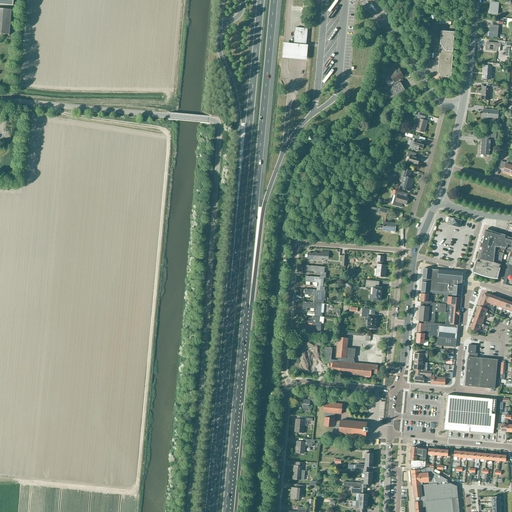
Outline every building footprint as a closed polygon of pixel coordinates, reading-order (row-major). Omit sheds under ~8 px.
[(489,14),(497,15),(498,4),(494,3),(493,6),(490,6),(489,14)] [(0,33),(9,35),(11,10),(0,8),(0,33)] [(443,81),(451,81),(454,33),(455,19),(453,18),(452,26),(450,25),(449,32),(441,32),(438,73),(439,75),(439,78),(442,79),(443,81)] [(489,37),(497,38),(498,27),(493,26),(493,29),(490,29),(489,37)] [(308,29),(295,28),(294,43),(306,45),(308,29)] [(497,52),(497,48),(500,48),(500,46),(505,46),(505,42),(498,41),(497,44),(486,43),(486,51),(497,52)] [(290,59),(307,61),(309,46),(291,44),(284,43),(283,58),(290,59)] [(483,79),(491,80),(492,67),(484,66),(483,79)] [(399,70),(396,72),(393,67),(386,71),(395,84),(384,91),(390,101),(406,92),(399,81),(404,77),(399,70)] [(482,100),(489,101),(490,88),(482,87),(481,94),(483,94),(482,100)] [(490,118),(490,116),(493,116),(493,117),(498,118),(498,111),(483,110),(482,117),(484,117),(484,118),(485,119),(487,120),(488,119),(488,118),(490,118)] [(416,131),(424,133),(427,121),(424,121),(425,117),(418,115),(417,119),(419,119),(416,131)] [(485,132),(485,136),(481,136),(480,139),(483,140),(483,142),(482,142),(481,154),(485,154),(485,155),(488,155),(488,158),(493,159),(494,149),(490,149),(490,140),(495,141),(495,143),(496,143),(497,133),(485,132)] [(308,145),(311,142),(304,135),(301,138),(308,145)] [(419,137),(413,135),(409,149),(418,151),(419,148),(422,149),(424,142),(418,140),(419,137)] [(420,159),(415,157),(416,154),(408,151),(407,157),(409,158),(408,163),(417,166),(420,159)] [(509,175),(511,166),(511,164),(511,160),(507,159),(506,163),(501,161),(499,168),(504,170),(503,173),(509,175)] [(400,189),(410,192),(413,180),(409,178),(411,171),(404,169),(401,177),(404,177),(400,189)] [(392,204),(392,205),(401,208),(402,205),(402,204),(406,205),(408,198),(403,197),(404,193),(395,191),(394,196),(395,196),(393,202),(392,204)] [(376,228),(376,230),(383,231),(392,231),(392,233),(394,233),(395,231),(396,231),(396,224),(392,223),(392,222),(390,222),(389,223),(386,223),(386,217),(387,214),(380,212),(379,216),(383,217),(383,223),(383,228),(376,228)] [(448,223),(450,224),(452,225),(451,226),(454,227),(459,228),(461,221),(459,220),(454,219),(449,218),(448,223)] [(473,272),(497,279),(500,269),(499,268),(500,265),(501,265),(505,251),(511,253),(511,250),(511,237),(484,230),(483,235),(480,238),(482,239),(473,272)] [(322,259),(328,259),(329,252),(320,251),(320,254),(317,254),(317,253),(314,253),(314,254),(308,253),(307,259),(318,260),(322,261),(322,259)] [(376,277),(385,278),(386,266),(382,266),(383,263),(384,257),(377,256),(376,262),(377,262),(376,277)] [(320,278),(324,278),(326,278),(327,273),(324,273),(325,268),(307,266),(307,271),(312,272),(312,271),(314,271),(314,272),(321,273),(320,278)] [(463,272),(423,268),(423,271),(421,292),(461,296),(463,272)] [(317,290),(323,291),(325,291),(325,288),(323,288),(324,278),(320,278),(306,276),(305,282),(311,283),(311,282),(313,282),(313,283),(313,285),(315,286),(317,287),(317,290)] [(381,297),(381,293),(381,289),(376,288),(376,286),(377,282),(365,281),(365,287),(373,288),(372,296),(370,296),(369,296),(369,299),(370,300),(372,300),(372,301),(380,302),(380,301),(380,297),(381,297)] [(305,289),(304,295),(310,296),(310,295),(312,295),(312,296),(314,296),(313,300),(316,300),(315,304),(321,304),(323,304),(324,301),(322,300),(323,291),(317,290),(305,289)] [(428,303),(431,303),(432,295),(421,293),(420,302),(422,302),(428,303)] [(487,303),(490,295),(485,293),(484,294),(479,306),(485,308),(487,303)] [(493,305),(496,296),(492,294),(492,295),(490,295),(487,303),(493,305)] [(491,309),(491,310),(493,313),(494,311),(493,310),(493,309),(494,307),(495,306),(499,307),(502,299),(500,298),(500,297),(496,296),(493,305),(492,306),(491,309)] [(440,324),(440,327),(445,327),(457,328),(458,325),(460,298),(448,297),(448,300),(447,305),(445,325),(440,324)] [(502,299),(499,307),(502,308),(502,310),(501,310),(501,312),(503,313),(504,311),(507,300),(504,299),(503,299),(502,299)] [(303,302),(303,311),(307,311),(307,308),(309,309),(309,308),(310,308),(310,309),(316,309),(316,313),(314,313),(314,316),(320,317),(322,317),(322,314),(322,313),(323,313),(324,304),(323,304),(321,304),(315,304),(313,303),(303,302)] [(443,304),(431,303),(428,303),(422,302),(421,307),(420,307),(418,321),(434,323),(435,312),(445,313),(446,304),(443,304)] [(477,308),(476,312),(485,315),(486,316),(487,314),(486,312),(487,309),(485,308),(479,306),(478,308),(477,308)] [(375,330),(377,317),(368,316),(369,310),(362,310),(361,318),(368,318),(367,329),(375,330)] [(476,312),(475,316),(475,318),(483,321),(485,315),(476,312)] [(302,315),(302,321),(308,322),(308,324),(313,325),(313,327),(313,332),(321,332),(321,323),(323,324),(324,317),(322,317),(320,317),(314,316),(302,315)] [(473,319),(472,323),(482,327),(484,328),(487,329),(488,327),(483,325),(482,324),(483,321),(475,318),(474,320),(473,319)] [(427,337),(437,338),(439,324),(423,323),(423,324),(418,323),(417,334),(416,334),(416,343),(423,344),(423,346),(427,346),(428,341),(426,341),(427,337)] [(472,323),(470,327),(471,327),(471,329),(479,332),(480,328),(482,329),(482,327),(472,323)] [(437,338),(437,346),(456,347),(457,328),(440,327),(440,324),(439,324),(437,338)] [(355,349),(347,348),(348,338),(338,338),(336,358),(338,358),(337,360),(331,360),(332,348),(325,347),(324,355),(327,355),(326,362),(332,363),(331,373),(371,377),(371,374),(377,374),(378,366),(353,363),(353,357),(354,357),(355,349)] [(467,357),(477,358),(478,353),(476,353),(476,345),(468,344),(467,352),(469,353),(468,357),(467,356),(467,357)] [(415,354),(414,362),(422,363),(424,363),(425,358),(427,358),(428,351),(419,350),(419,354),(415,354)] [(477,358),(467,357),(464,386),(494,389),(498,360),(477,358)] [(414,362),(413,370),(415,370),(415,375),(423,376),(431,377),(434,377),(434,374),(432,374),(432,372),(427,371),(428,363),(424,363),(422,363),(414,362)] [(423,376),(415,375),(414,383),(424,384),(425,379),(423,379),(423,376)] [(316,396),(313,395),(308,395),(308,400),(304,400),(303,410),(309,411),(310,402),(316,403),(316,396)] [(448,395),(445,430),(448,430),(493,434),(497,399),(448,395)] [(347,422),(341,421),(341,422),(334,421),(335,414),(342,414),(343,405),(324,403),(323,413),(325,413),(324,426),(334,427),(333,433),(349,435),(350,436),(350,435),(352,435),(352,436),(353,436),(353,435),(356,435),(356,436),(356,435),(359,436),(360,437),(360,436),(362,436),(362,437),(363,437),(363,436),(365,436),(365,437),(366,437),(366,432),(368,433),(369,428),(366,428),(367,423),(366,423),(366,424),(364,423),(363,423),(361,423),(361,422),(360,422),(360,423),(358,423),(358,422),(357,422),(357,423),(354,422),(353,421),(353,422),(351,422),(351,421),(350,421),(350,422),(347,422),(347,421),(347,422)] [(497,424),(497,430),(501,431),(501,432),(507,432),(508,423),(508,420),(505,419),(504,425),(497,424)] [(294,433),(303,434),(305,421),(296,420),(294,433)] [(314,444),(314,442),(315,442),(315,440),(304,439),(303,441),(297,441),(297,443),(296,454),(303,454),(304,454),(305,446),(312,446),(312,444),(314,444)] [(411,465),(411,468),(425,467),(426,456),(426,450),(423,450),(423,449),(412,448),(410,461),(411,461),(410,465),(411,465)] [(365,461),(373,461),(374,455),(370,454),(370,451),(367,451),(367,454),(365,454),(365,461)] [(373,468),(373,461),(365,461),(365,464),(356,464),(356,469),(363,469),(363,470),(370,471),(370,468),(373,468)] [(305,471),(302,470),(302,467),(303,467),(303,464),(296,463),(296,467),(294,466),(292,480),(301,480),(304,480),(305,471)] [(425,467),(411,468),(411,471),(412,486),(422,485),(422,482),(424,482),(424,483),(428,482),(428,485),(436,484),(436,485),(447,484),(450,484),(449,484),(447,483),(448,481),(437,474),(436,475),(433,473),(433,472),(433,469),(429,468),(428,468),(425,468),(425,467)] [(364,479),(372,479),(372,473),(370,473),(370,471),(363,470),(363,472),(365,472),(364,479)] [(372,479),(364,479),(364,481),(361,481),(361,482),(344,482),(343,486),(361,487),(361,488),(368,488),(368,485),(372,485),(372,479)] [(428,485),(422,485),(412,486),(413,499),(414,499),(415,503),(414,503),(415,511),(459,511),(457,486),(450,485),(447,484),(436,485),(436,484),(428,485)] [(303,489),(303,486),(296,485),(296,488),(292,488),(291,499),(299,500),(299,495),(302,495),(303,489)] [(351,493),(360,494),(359,502),(367,502),(368,495),(365,495),(366,488),(360,488),(359,489),(352,488),(351,493)] [(356,502),(355,508),(359,508),(359,509),(360,509),(359,511),(364,511),(365,509),(367,510),(367,502),(359,502),(356,502)]
